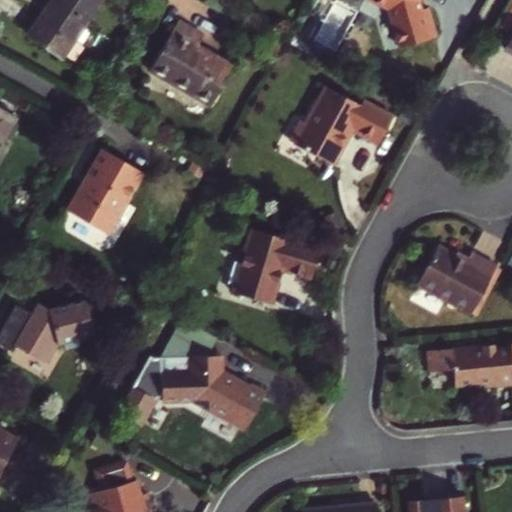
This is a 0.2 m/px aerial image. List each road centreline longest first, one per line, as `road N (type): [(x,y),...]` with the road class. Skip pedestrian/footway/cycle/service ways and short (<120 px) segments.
road 1 (residential): [(349,456),(361,354),(359,278),(414,173)]
road 2 (residential): [(349,456),(511,441)]
road 3 (residential): [(233,511),(256,480),(284,464),(349,456)]
